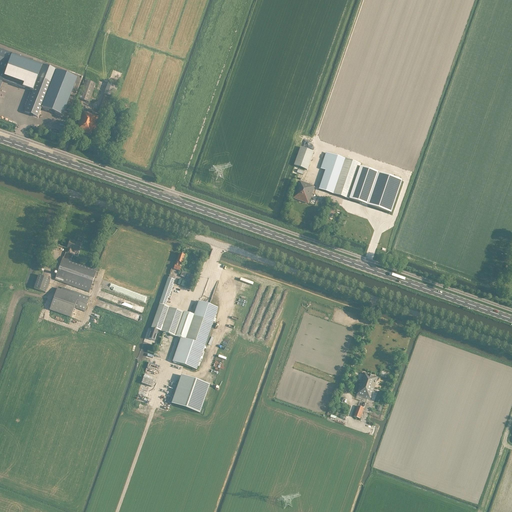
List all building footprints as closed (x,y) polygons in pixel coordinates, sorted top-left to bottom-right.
[(0,86),(0,85),(2,80),(3,80),(8,82),(7,82),(8,82),(12,83),(13,84),(13,83),(17,85),(18,85),(22,87),(25,88),(25,87),(30,89),(30,90),(33,90),(24,111),(29,113),(33,114),(33,115),(37,117),(41,107),(49,110),(54,112),(62,115),(75,83),(71,76),(42,64),(12,54),(12,53),(0,49),(0,86)] [(79,99),(88,102),(95,83),(85,80),(79,99)] [(98,112),(104,114),(108,105),(111,105),(114,98),(118,86),(107,83),(103,94),(104,94),(98,112)] [(93,115),(93,114),(82,110),(76,129),(90,135),(92,130),(96,132),(101,117),(100,116),(100,117),(93,115)] [(311,165),(315,146),(302,143),(297,162),(311,165)] [(325,170),(319,189),(391,213),(402,181),(360,166),(361,164),(331,154),(325,170)] [(299,181),(293,198),(308,203),(314,187),(310,185),(311,184),(299,181)] [(78,252),(81,244),(76,242),(76,241),(74,241),(70,240),(67,248),(67,249),(66,252),(65,252),(64,257),(63,256),(54,279),(89,292),(97,269),(71,259),(72,254),(71,254),(72,250),(78,252)] [(173,268),(179,271),(181,266),(178,265),(179,262),(182,263),(185,255),(179,253),(176,261),(173,268)] [(34,288),(45,292),(50,279),(38,275),(34,288)] [(166,282),(159,304),(165,306),(172,284),(166,282)] [(49,309),(71,317),(74,307),(84,311),(89,297),(62,287),(61,289),(57,287),(49,309)] [(204,346),(213,321),(214,318),(217,308),(209,305),(199,302),(199,301),(198,301),(194,315),(185,339),(204,346)] [(169,307),(165,306),(159,304),(151,327),(151,328),(158,330),(161,331),(169,307)] [(161,331),(175,336),(183,312),(181,311),(169,307),(161,331)] [(148,338),(154,340),(158,330),(151,328),(148,338)] [(196,370),(199,361),(200,358),(203,348),(204,346),(185,339),(180,338),(172,361),(196,370)] [(218,357),(213,362),(216,365),(221,359),(218,357)] [(366,397),(366,396),(371,397),(378,377),(364,373),(357,394),(366,397)] [(181,375),(171,403),(176,405),(199,413),(209,385),(181,375)] [(354,416),(360,419),(364,408),(358,406),(354,416)]
